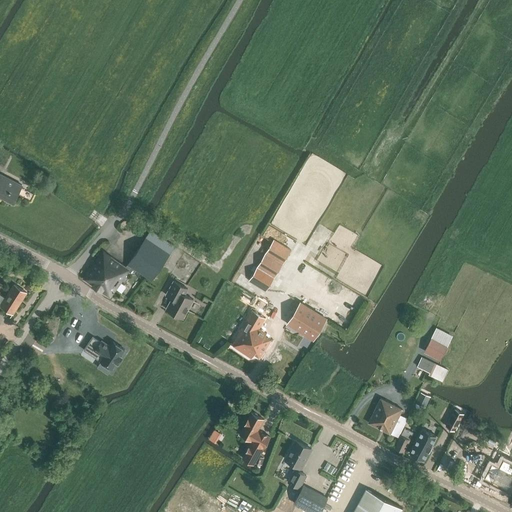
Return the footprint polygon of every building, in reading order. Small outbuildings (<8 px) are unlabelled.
[(0,195),(13,202),(22,185),(0,173),(0,195)] [(144,240),(126,266),(130,269),(132,267),(137,270),(145,276),(152,280),(162,266),(170,253),(173,248),(175,245),(151,230),(146,237),(144,240)] [(266,291),(280,269),(292,251),(275,241),(249,281),(266,291)] [(103,250),(84,279),(110,297),(130,269),(126,266),(103,250)] [(174,281),(166,295),(172,298),(167,309),(183,318),(194,299),(185,294),(188,288),(174,281)] [(0,305),(13,314),(27,292),(15,284),(6,298),(0,293),(0,303),(1,304),(0,305)] [(288,323),(302,331),(314,339),(327,318),(300,302),(288,323)] [(263,359),(273,341),(267,337),(269,335),(261,330),(267,320),(254,312),(234,345),(255,358),(257,355),(263,359)] [(441,360),(453,335),(437,328),(425,352),(441,360)] [(93,336),(84,350),(112,368),(117,362),(118,363),(122,357),(121,356),(125,349),(113,342),(110,346),(102,341),(101,342),(93,336)] [(449,369),(435,363),(422,357),(418,366),(430,372),(429,374),(443,381),(449,369)] [(418,400),(427,404),(431,397),(421,392),(418,400)] [(399,437),(408,419),(400,415),(403,409),(381,398),(369,423),(391,434),(391,433),(399,437)] [(455,408),(446,426),(455,430),(464,413),(455,408)] [(270,437),(258,430),(264,419),(251,412),(240,433),(253,440),(243,457),(254,463),(263,446),(265,447),(270,437)] [(404,428),(395,447),(404,451),(414,432),(404,428)] [(423,428),(410,453),(424,460),(437,436),(423,428)] [(319,511),(327,498),(302,484),(306,475),(300,472),(312,448),(296,440),(286,459),(297,466),(295,469),(289,482),(302,489),(295,503),(311,511),(319,511)] [(491,465),(484,480),(506,491),(511,480),(511,475),(511,476),(511,474),(511,466),(502,462),(499,469),(491,465)] [(400,511),(403,508),(366,489),(353,511),(400,511)]
